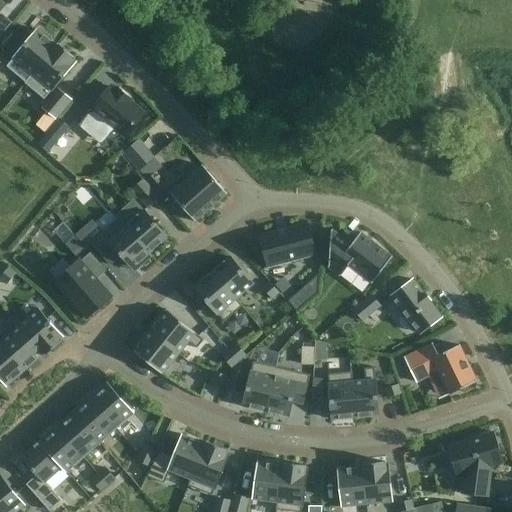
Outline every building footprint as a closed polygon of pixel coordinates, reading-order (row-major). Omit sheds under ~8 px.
[(0,0),(0,37),(12,22),(1,13),(7,6),(0,0)] [(24,83),(25,83),(58,44),(58,43),(56,45),(38,30),(13,59),(32,74),(24,83)] [(58,44),(25,83),(44,99),(51,90),(76,61),(74,60),(75,58),(58,44)] [(90,135),(98,125),(108,134),(115,127),(126,136),(143,114),(128,102),(130,99),(118,89),(116,91),(110,87),(92,108),(93,109),(79,125),(90,135)] [(58,88),(42,107),(55,117),(70,99),(58,88)] [(55,143),(68,127),(59,120),(46,135),(55,143)] [(138,139),(123,153),(139,171),(154,157),(138,139)] [(202,165),(170,193),(195,222),(227,194),(202,165)] [(143,179),(132,189),(148,207),(159,197),(143,179)] [(143,210),(126,226),(149,252),(167,237),(143,210)] [(102,233),(91,243),(110,265),(121,256),(132,268),(149,252),(126,226),(119,218),(108,227),(102,233)] [(305,223),(260,234),(268,268),(313,256),(305,223)] [(83,228),(78,233),(84,240),(90,235),(83,228)] [(332,230),(331,231),(328,266),(328,267),(340,276),(348,265),(372,283),(392,257),(360,233),(351,245),(332,230)] [(74,236),(65,244),(76,256),(85,248),(74,236)] [(230,257),(212,272),(242,307),(242,306),(236,299),(253,284),(230,257)] [(79,260),(55,281),(87,318),(111,297),(79,260)] [(16,273),(8,267),(0,277),(0,278),(7,285),(16,273)] [(224,322),(242,307),(212,272),(194,287),(224,322)] [(183,276),(165,293),(175,304),(193,287),(183,276)] [(441,316),(414,280),(391,297),(419,333),(441,316)] [(262,288),(272,299),(279,292),(270,282),(262,288)] [(303,288),(287,301),(296,311),(311,298),(303,288)] [(362,321),(381,306),(372,295),(353,310),(362,321)] [(38,309),(19,325),(45,355),(62,341),(61,339),(63,337),(38,309)] [(150,330),(179,354),(189,342),(197,348),(204,340),(166,309),(150,330)] [(19,325),(1,341),(26,369),(43,354),(45,356),(45,355),(19,325)] [(162,374),(179,354),(150,330),(133,350),(162,374)] [(0,377),(7,386),(26,369),(1,341),(0,341),(0,377)] [(229,350),(239,361),(246,355),(237,344),(229,350)] [(432,344),(404,357),(417,382),(437,372),(448,395),(462,388),(464,392),(475,387),(473,383),(477,381),(459,345),(438,356),(432,344)] [(303,346),(302,363),(314,363),(314,360),(315,346),(303,346)] [(222,357),(231,367),(239,361),(229,350),(222,357)] [(266,411),(276,367),(253,361),(243,406),(266,411)] [(310,375),(276,367),(266,411),(288,416),(292,401),(303,404),(310,375)] [(352,372),(351,372),(355,417),(378,415),(374,367),(364,368),(365,380),(353,381),(352,372)] [(246,374),(232,369),(225,387),(239,392),(246,374)] [(227,376),(214,371),(210,380),(224,385),(227,376)] [(355,417),(351,372),(328,374),(332,419),(355,417)] [(322,394),(323,380),(313,379),(312,393),(322,394)] [(107,383),(90,397),(116,428),(133,413),(107,383)] [(388,398),(401,393),(398,384),(385,388),(388,398)] [(73,412),(100,442),(116,428),(90,397),(73,412)] [(57,426),(83,456),(100,442),(73,412),(57,426)] [(40,441),(67,471),(83,456),(57,426),(40,441)] [(457,477),(464,476),(461,493),(487,496),(491,467),(503,463),(493,432),(447,446),(457,477)] [(188,486),(189,486),(207,442),(206,441),(205,444),(182,435),(173,457),(159,451),(147,476),(164,483),(169,470),(190,479),(188,486)] [(66,471),(67,471),(40,441),(21,458),(37,476),(26,485),(50,511),(62,500),(45,481),(62,467),(66,471)] [(207,442),(189,486),(212,495),(229,453),(226,452),(227,450),(207,442)] [(144,443),(140,452),(153,458),(157,449),(144,443)] [(153,458),(140,452),(136,461),(149,467),(153,458)] [(276,509),(277,510),(283,462),(282,462),(282,465),(258,461),(253,499),(277,502),(276,509)] [(363,464),(367,504),(392,502),(388,463),(385,464),(385,461),(363,464)] [(283,462),(277,510),(294,511),(301,511),(308,468),(305,468),(305,465),(283,462)] [(342,507),(367,504),(363,464),(362,464),(362,466),(338,469),(342,507)] [(99,474),(108,485),(115,478),(106,468),(99,474)] [(108,485),(99,474),(91,481),(100,491),(108,485)] [(0,475),(0,511),(27,511),(29,511),(0,475)] [(234,494),(229,511),(244,511),(248,498),(234,494)] [(217,497),(213,511),(227,511),(231,500),(217,497)] [(399,511),(413,509),(411,500),(397,503),(399,511)] [(489,511),(490,508),(458,503),(456,511),(489,511)]
